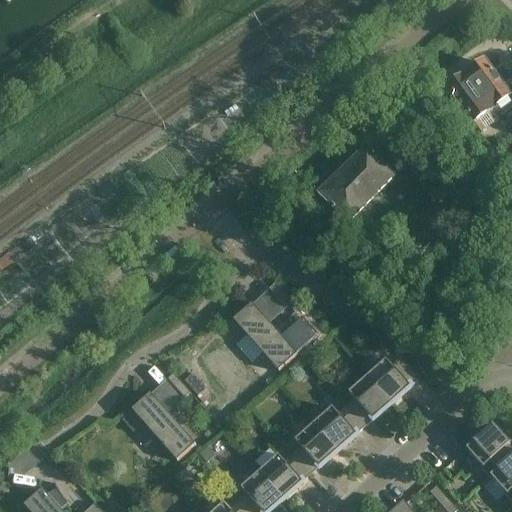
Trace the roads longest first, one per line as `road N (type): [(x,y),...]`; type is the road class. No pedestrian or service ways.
road 1 (residential): [(212,208),(248,246),(223,287),(200,317),(144,351),(105,401),(46,446)]
road 2 (residential): [(459,0),(212,208)]
road 3 (residential): [(212,208),(0,385)]
road 4 (residential): [(342,509),(486,385),(511,382)]
road 5 (track): [(0,114),(146,0)]
